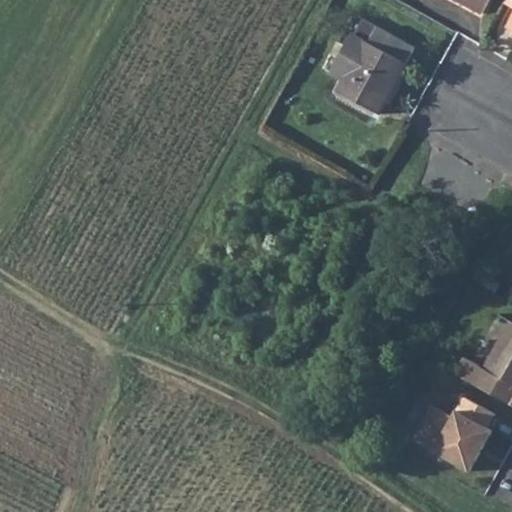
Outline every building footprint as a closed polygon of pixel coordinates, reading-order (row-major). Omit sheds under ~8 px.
[(490,0),(458,0),(484,13),(490,0)] [(365,19),(356,35),(407,64),(416,48),(365,19)] [(356,35),(355,34),(333,73),(345,80),(338,91),(380,114),(408,64),(407,64),(356,35)] [(465,358),(456,375),(509,404),(511,398),(511,321),(484,369),(465,358)] [(496,415),(465,397),(453,418),(432,406),(414,439),(470,471),(493,431),(489,428),(496,415)]
